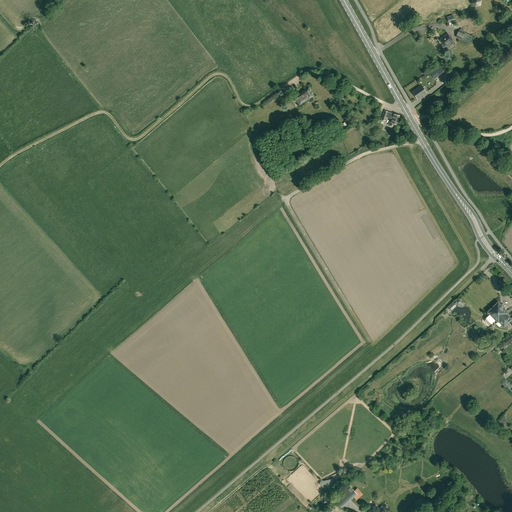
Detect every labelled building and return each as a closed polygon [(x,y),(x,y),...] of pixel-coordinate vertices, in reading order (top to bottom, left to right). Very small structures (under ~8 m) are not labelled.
[(453,15),(447,17),(449,23),(453,22),(453,23),(455,22),(453,15)] [(471,42),(474,35),(461,28),(457,35),(471,42)] [(454,41),(448,33),(440,40),(447,47),(454,41)] [(444,72),(444,71),(442,69),(444,68),(442,64),(440,66),(440,65),(430,72),(429,72),(424,75),(426,78),(431,74),(434,79),(444,72)] [(427,92),(422,85),(413,91),(418,99),(427,92)] [(315,96),(310,88),(295,97),(300,105),(315,96)] [(397,125),(400,115),(388,112),(389,112),(384,110),(381,120),(386,121),(387,117),(391,119),(390,123),(390,122),(389,125),(393,126),(394,124),(397,125)] [(493,322),(496,322),(498,320),(499,320),(499,322),(502,324),(503,325),(504,325),(510,319),(505,313),(506,312),(498,304),(489,312),(488,314),(487,317),(485,319),(485,321),(488,324),(490,324),(493,322)] [(502,425),(503,423),(504,422),(505,421),(506,420),(503,417),(498,423),(501,426),(502,425)] [(342,508),(360,491),(352,482),(334,498),(342,508)]
